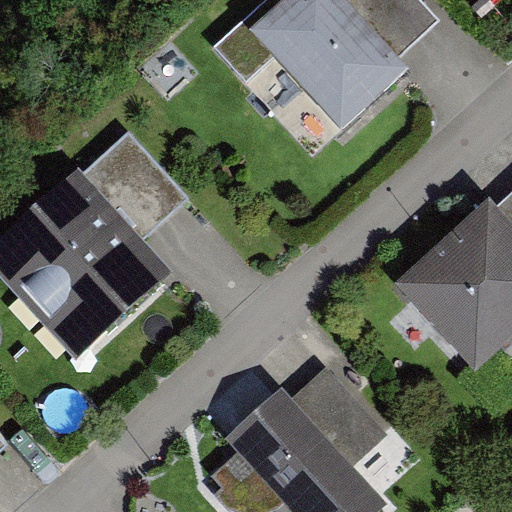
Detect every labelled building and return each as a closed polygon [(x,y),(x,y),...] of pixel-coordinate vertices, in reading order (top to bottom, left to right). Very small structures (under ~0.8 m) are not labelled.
[(336,0),(298,0),(252,43),(343,142),(410,80),(398,67),(343,7),(336,0)] [(416,0),(350,0),(343,7),(398,67),(442,28),(416,0)] [(85,181),(145,247),(191,206),(132,140),(85,181)] [(82,178),(0,250),(0,282),(77,368),(175,281),(145,247),(85,181),(82,178)] [(511,201),(496,216),(511,233),(511,201)] [(511,233),(496,216),(491,210),(397,295),(477,382),(511,350),(511,233)] [(291,407),(352,475),(389,441),(328,374),(291,407)] [(283,399),(227,449),(283,511),(385,511),(352,475),(291,407),(283,399)]
